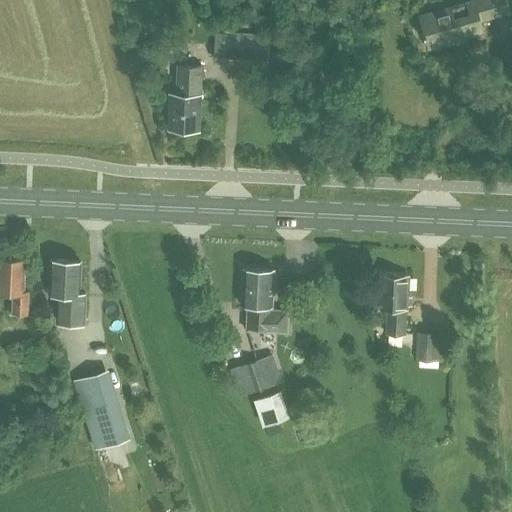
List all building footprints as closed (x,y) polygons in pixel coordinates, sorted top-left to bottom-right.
[(446,45),(461,41),(460,38),(484,31),(481,19),(510,10),(507,0),(469,0),(420,15),(429,47),(445,42),(446,45)] [(264,29),(264,14),(254,14),(254,28),(264,29)] [(268,68),(269,46),(270,33),(230,31),(229,44),(227,66),(268,68)] [(202,94),(203,64),(177,63),(176,93),(169,93),(168,127),(200,129),(201,94),(202,94)] [(30,313),(31,290),(24,290),(26,258),(0,256),(0,290),(12,291),(11,313),(30,313)] [(56,323),(85,322),(86,293),(80,293),(81,259),(52,258),(51,292),(58,292),(56,323)] [(288,332),(290,308),(274,307),(275,268),(243,267),(241,303),(247,303),(246,330),(288,332)] [(406,334),(407,307),(406,307),(407,274),(381,273),(379,306),(387,306),(386,333),(406,334)] [(449,361),(449,336),(439,335),(439,331),(417,331),(416,360),(419,360),(419,365),(435,366),(435,361),(449,361)] [(252,391),(253,390),(282,381),(273,353),(243,363),(252,391)] [(130,438),(108,370),(75,380),(97,448),(130,438)] [(54,388),(68,385),(66,376),(53,379),(54,388)] [(263,425),(264,425),(291,416),(281,388),(253,398),(263,425)]
